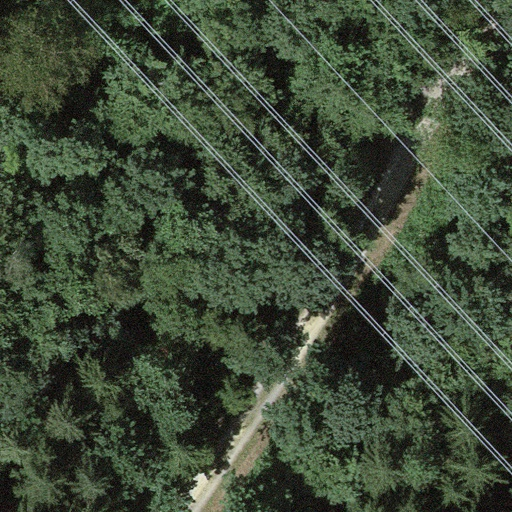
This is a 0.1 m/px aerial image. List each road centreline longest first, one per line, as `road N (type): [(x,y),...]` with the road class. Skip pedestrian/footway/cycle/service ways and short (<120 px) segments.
road 1 (track): [(165,511),(362,233),(456,48),(489,0)]
road 2 (track): [(456,48),(0,387)]
